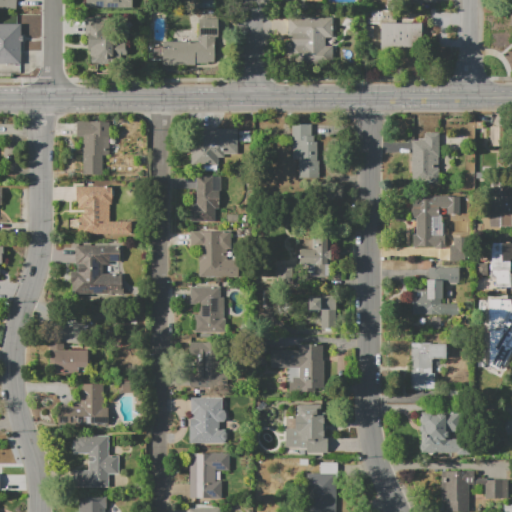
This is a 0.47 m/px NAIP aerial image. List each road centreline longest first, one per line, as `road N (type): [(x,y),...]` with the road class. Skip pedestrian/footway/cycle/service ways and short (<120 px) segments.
road 1 (residential): [(40,511),(12,356),(41,253),(51,0)]
road 2 (tertiary): [(46,98),(511,97)]
road 3 (residential): [(401,511),(373,427),(369,98)]
road 4 (residential): [(159,511),(160,99)]
